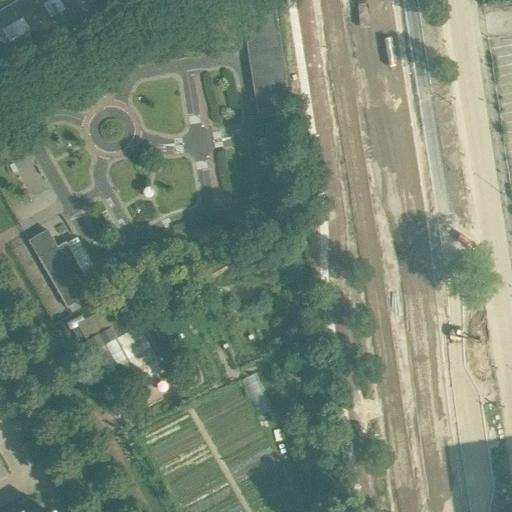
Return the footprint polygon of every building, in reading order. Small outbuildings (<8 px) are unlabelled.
[(248,29),(251,48),(252,53),(250,53),(255,87),(257,87),(261,115),(288,110),(272,7),(245,11),(245,14),(248,29)] [(29,241),(38,258),(56,289),(67,308),(93,294),(65,243),(57,248),(47,231),(29,241)] [(141,301),(145,314),(166,309),(162,296),(141,301)] [(116,339),(133,370),(155,358),(138,327),(116,339)] [(240,380),(258,418),(274,411),(256,372),(240,380)]
